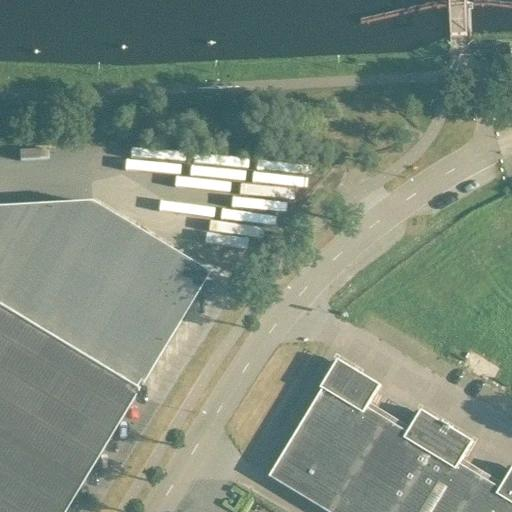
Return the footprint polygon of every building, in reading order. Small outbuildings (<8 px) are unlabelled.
[(498,57),(510,56),(510,44),(497,45),(498,57)] [(209,275),(90,204),(0,208),(0,511),(65,511),(138,391),(135,389),(141,381),(144,383),(209,275)] [(323,391),(270,478),(288,488),(326,511),(333,511),(388,422),(368,410),(371,405),(382,387),(339,361),(322,390),(323,391)] [(388,422),(333,511),(396,511),(447,429),(448,427),(422,411),(412,429),(408,435),(388,422)] [(447,429),(396,511),(459,511),(480,478),(460,466),(463,461),(474,443),(448,427),(447,429)] [(480,478),(459,511),(511,511),(511,471),(504,485),(501,491),(480,478)]
